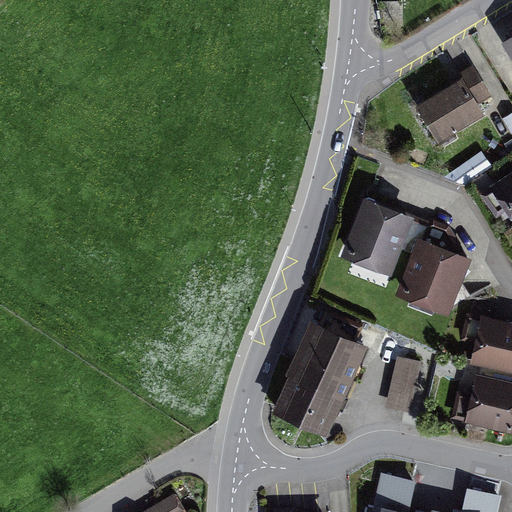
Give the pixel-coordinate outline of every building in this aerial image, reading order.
[(453,78),(414,101),(435,135),(494,98),(474,65),(453,78)] [(474,156),(447,175),(466,183),(484,170),(474,156)] [(511,172),(491,187),(511,217),(511,172)] [(341,253),(391,272),(414,212),(389,203),(364,193),(341,253)] [(396,295),(446,313),(458,280),(469,251),(419,233),(396,295)] [(511,319),(472,311),(461,361),(511,371),(511,319)] [(272,404),(326,429),(345,388),(367,340),(313,315),(272,404)] [(424,359),(398,353),(387,404),(413,410),(424,359)] [(464,417),(511,427),(511,381),(474,373),(464,417)] [(384,494),(416,502),(421,477),(384,468),(378,497),(383,498),(384,494)] [(502,511),(507,490),(475,482),(469,508),(485,511),(502,511)] [(485,511),(469,508),(441,501),(440,508),(416,502),(384,494),(383,498),(379,511),(485,511)]
